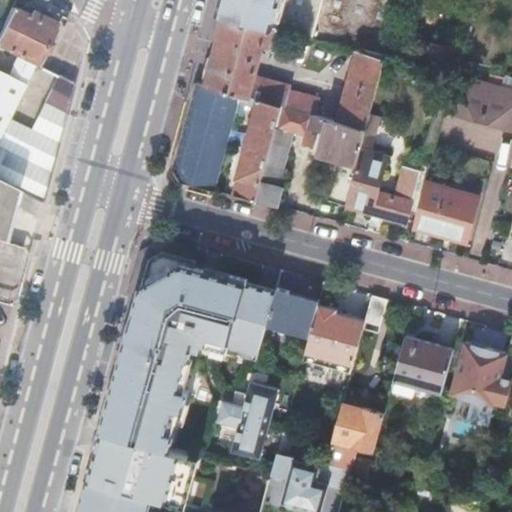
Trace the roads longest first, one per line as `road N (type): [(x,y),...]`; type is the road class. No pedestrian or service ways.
road 1 (unclassified): [(106,195),(511,303)]
road 2 (primary): [(106,195),(22,511)]
road 3 (primary): [(146,38),(106,195)]
